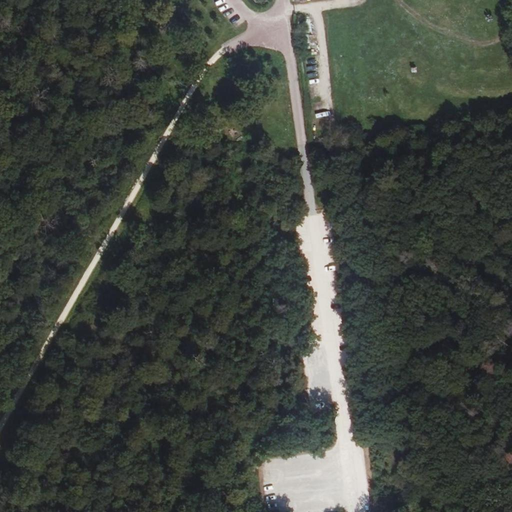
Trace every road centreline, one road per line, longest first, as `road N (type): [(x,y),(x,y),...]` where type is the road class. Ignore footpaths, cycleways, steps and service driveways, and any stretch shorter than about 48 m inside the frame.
road 1 (unclassified): [(356,511),(285,28)]
road 2 (track): [(0,429),(163,137),(219,53),(261,21)]
